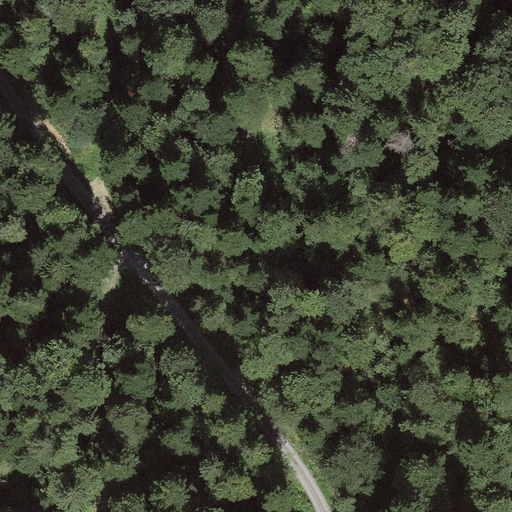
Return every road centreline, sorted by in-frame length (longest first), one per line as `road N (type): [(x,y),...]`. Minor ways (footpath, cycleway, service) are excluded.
road 1 (track): [(0,79),(324,511)]
road 2 (track): [(127,249),(110,297),(92,511)]
road 3 (track): [(99,218),(109,56),(95,0)]
